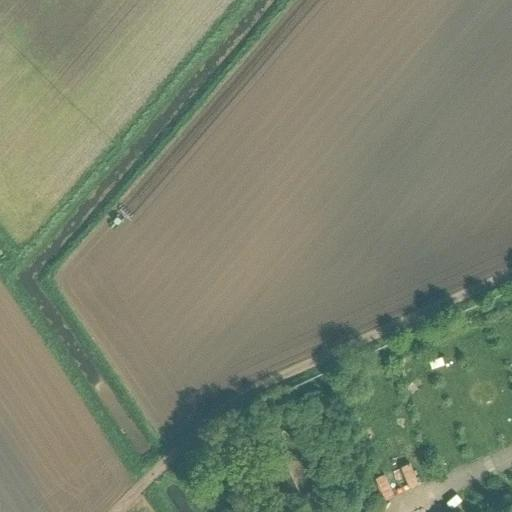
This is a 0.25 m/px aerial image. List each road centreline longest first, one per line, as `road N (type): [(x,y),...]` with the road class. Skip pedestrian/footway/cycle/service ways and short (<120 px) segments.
road 1 (track): [(113,511),(236,398),(511,273)]
road 2 (track): [(0,282),(145,482)]
